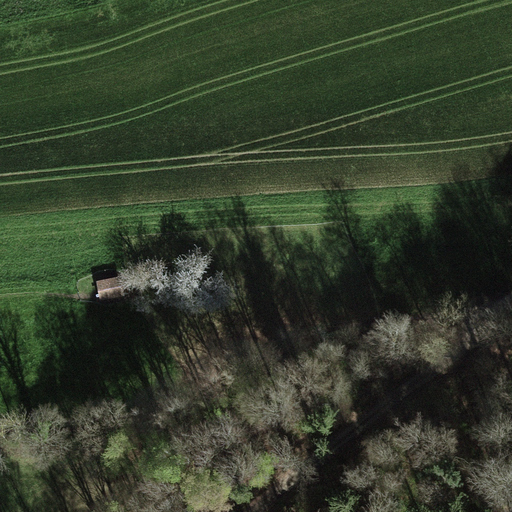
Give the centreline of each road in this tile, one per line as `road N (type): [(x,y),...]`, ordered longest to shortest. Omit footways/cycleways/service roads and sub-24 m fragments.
road 1 (track): [(493,321),(348,334),(187,401),(104,420),(0,426)]
road 2 (track): [(251,511),(493,321)]
